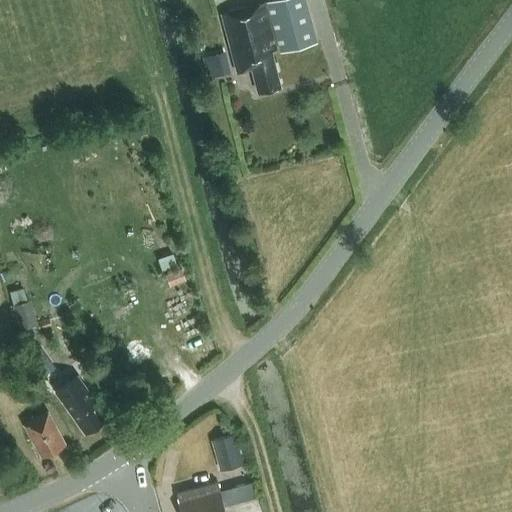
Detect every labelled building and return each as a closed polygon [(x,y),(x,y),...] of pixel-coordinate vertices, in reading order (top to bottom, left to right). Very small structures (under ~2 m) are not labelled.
[(271,0),(266,1),(280,51),(315,41),(316,41),(304,0),(271,0)] [(257,92),(280,86),(270,50),(276,49),(264,2),(221,13),(236,72),(251,68),(257,92)] [(211,45),(197,48),(197,49),(202,69),(227,63),(223,51),(213,53),(211,45)] [(27,300),(13,304),(20,328),(34,324),(27,300)] [(37,372),(43,382),(68,367),(62,357),(37,372)] [(77,375),(55,391),(85,432),(106,416),(77,375)] [(42,456),(66,443),(48,410),(24,422),(42,456)] [(240,464),(231,433),(214,438),(223,469),(240,464)] [(200,511),(224,506),(217,481),(176,492),(181,511),(200,511)]
